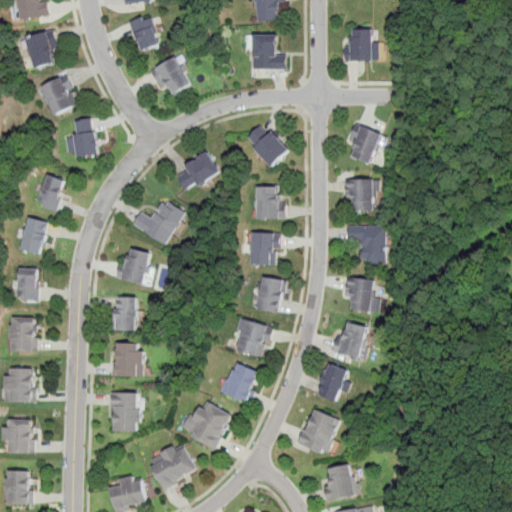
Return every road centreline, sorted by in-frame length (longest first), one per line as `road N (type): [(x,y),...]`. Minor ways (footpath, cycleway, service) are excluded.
road 1 (residential): [(391,96),(225,104),(154,139),(120,178),(83,264),(73,511)]
road 2 (residential): [(200,511),(255,462),(307,336),(319,256),(319,0)]
road 3 (residential): [(88,0),(109,68),(154,139)]
